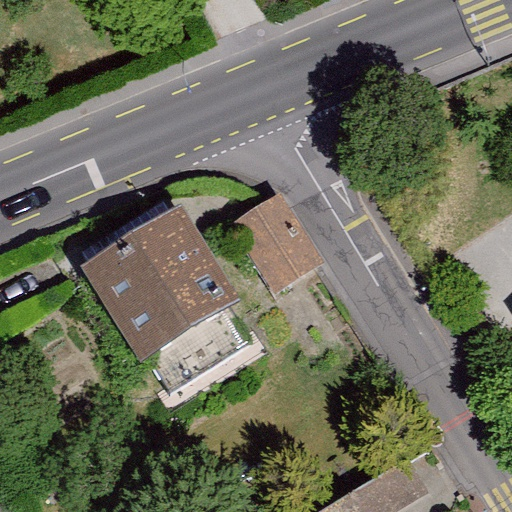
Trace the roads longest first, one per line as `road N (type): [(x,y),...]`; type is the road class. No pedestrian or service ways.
road 1 (residential): [(287,89),(510,511)]
road 2 (primary): [(0,209),(287,89)]
road 3 (primary): [(287,89),(487,0)]
